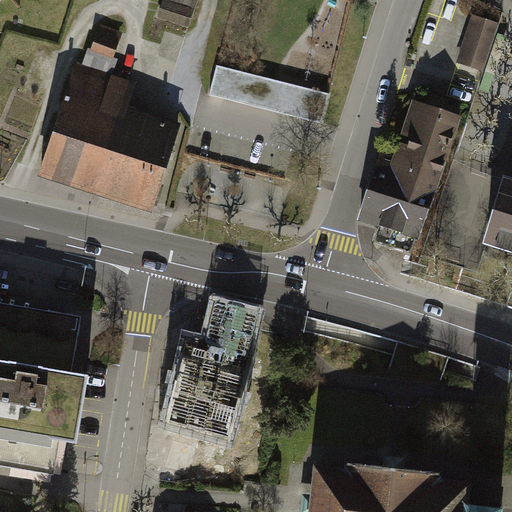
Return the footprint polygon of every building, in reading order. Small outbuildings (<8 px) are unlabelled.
[(165,1),(159,16),(188,26),(197,0),(163,0),(165,1)] [(490,68),(501,19),(472,12),(461,62),(490,68)] [(73,73),(42,171),(153,207),(177,131),(124,114),(132,92),(110,85),(119,58),(90,49),(82,76),(73,73)] [(246,105),(253,75),(217,65),(210,95),(246,105)] [(321,124),(329,94),(253,75),(246,105),(321,124)] [(384,146),(360,216),(382,224),(377,238),(381,244),(410,254),(416,236),(418,236),(459,118),(444,113),(448,101),(431,95),(419,128),(416,126),(408,149),(401,146),(399,151),(384,146)] [(511,181),(506,179),(487,242),(511,249),(511,181)] [(208,345),(186,339),(165,421),(230,438),(251,357),(243,355),(254,313),(218,303),(208,345)] [(0,467),(58,477),(84,323),(0,308),(0,467)] [(346,469),(316,466),(310,511),(499,511),(500,508),(467,504),(470,483),(439,479),(440,472),(347,462),(346,469)]
